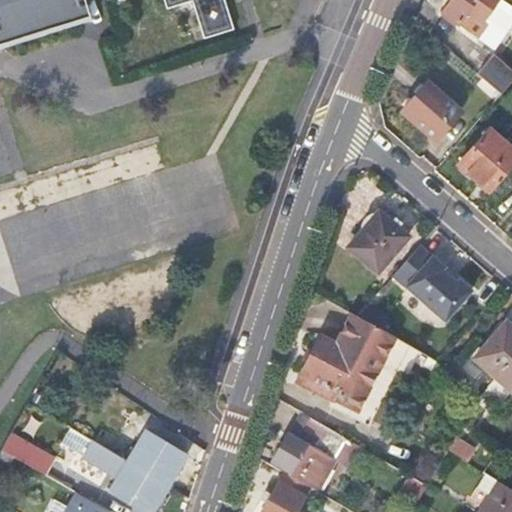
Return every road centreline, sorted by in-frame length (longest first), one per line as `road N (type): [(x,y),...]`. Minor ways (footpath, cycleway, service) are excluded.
road 1 (tertiary): [(206,511),(337,126)]
road 2 (unclassified): [(337,126),(362,135),(511,267)]
road 3 (tertiary): [(337,126),(390,0)]
